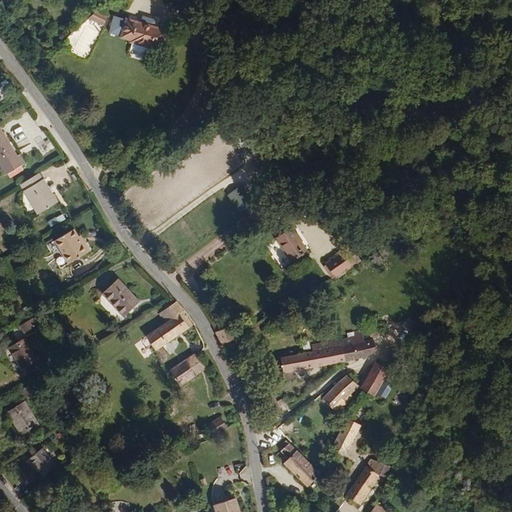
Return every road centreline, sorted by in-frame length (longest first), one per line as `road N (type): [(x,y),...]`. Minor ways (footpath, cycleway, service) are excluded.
road 1 (residential): [(264,511),(239,399),(205,326),(105,205),(62,129),(0,49)]
road 2 (unknown): [(89,177),(197,101),(206,71),(183,22)]
road 3 (unknown): [(249,443),(393,340)]
